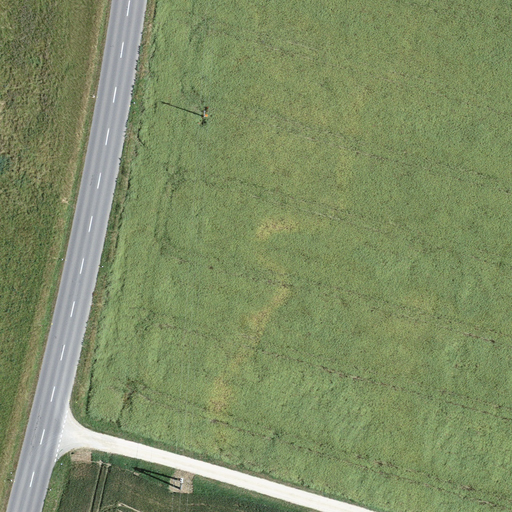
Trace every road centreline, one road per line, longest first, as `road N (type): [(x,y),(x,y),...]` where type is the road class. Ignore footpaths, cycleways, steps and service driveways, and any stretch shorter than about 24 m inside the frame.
road 1 (secondary): [(128,0),(108,134),(23,511)]
road 2 (track): [(44,427),(350,511)]
